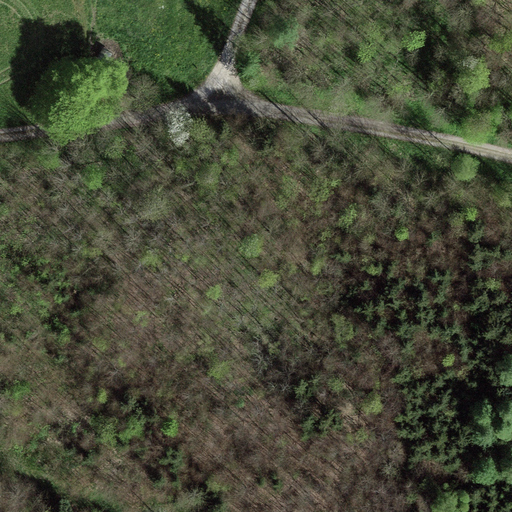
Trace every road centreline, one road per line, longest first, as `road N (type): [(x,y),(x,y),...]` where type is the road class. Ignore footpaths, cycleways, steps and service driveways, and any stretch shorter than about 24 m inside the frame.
road 1 (track): [(511,155),(212,96)]
road 2 (track): [(212,96),(133,117),(0,135)]
